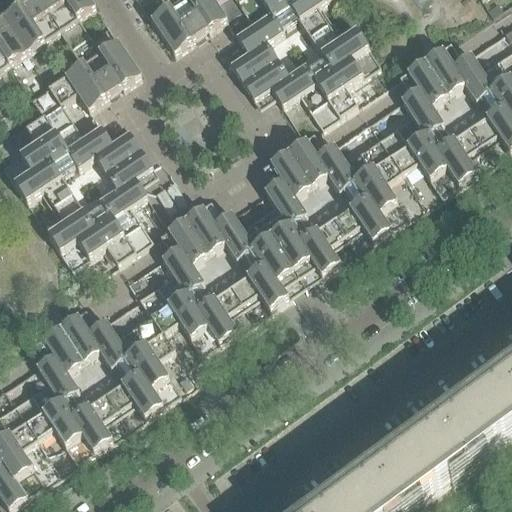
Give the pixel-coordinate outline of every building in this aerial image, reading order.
[(0,91),(0,81),(12,73),(62,40),(82,27),(97,17),(86,0),(45,0),(0,30),(0,105),(7,101),(0,91)] [(229,29),(218,12),(233,2),(235,0),(194,0),(188,4),(169,16),(169,17),(152,28),(176,64),(210,41),(229,29)] [(188,4),(185,0),(158,0),(169,16),(188,4)] [(284,116),(301,104),(324,138),(359,115),(348,98),(375,79),(382,75),(358,40),(341,51),(319,19),(336,7),(331,0),(235,0),(233,2),(255,35),(238,46),(244,55),(227,67),(261,118),(278,106),(284,116)] [(143,86),(119,50),(104,60),(84,73),(33,108),(44,125),(63,114),(79,104),(90,120),(92,120),(109,108),(143,86)] [(500,145),(510,162),(511,160),(511,61),(484,80),(472,63),(463,69),(457,61),(452,52),(401,86),(406,95),(412,103),(403,109),(414,127),(381,149),(404,184),(420,173),(443,207),(479,183),(468,167),(500,145)] [(154,251),(132,217),(149,205),(143,196),(160,185),(126,134),(109,145),(102,136),(85,147),(63,114),(44,125),(28,136),(39,153),(5,176),(29,212),(43,202),(64,234),(50,244),(74,280),(108,257),(119,274),(154,251)] [(277,217),(289,235),(323,286),(342,274),(331,257),(346,247),(363,236),(374,252),(410,229),(388,195),(404,184),(381,149),(348,171),(336,154),(326,160),(321,151),(315,143),(290,160),(277,168),(264,177),(270,185),(275,194),(266,200),(277,217)] [(243,314),(260,303),(272,321),(300,302),(323,286),(289,235),(277,217),(244,239),(233,222),(224,228),(218,219),(213,211),(200,220),(187,228),(161,245),(167,254),(173,262),(163,268),(175,285),(141,308),(153,326),(175,360),(177,359),(166,342),(181,332),(204,366),(240,342),(228,324),(243,314)] [(182,404),(160,371),(175,360),(153,326),(120,348),(117,343),(108,329),(99,336),(91,325),(87,319),(36,353),(41,359),(48,370),(38,376),(51,394),(17,417),(39,451),(56,440),(78,473),(114,449),(103,433),(119,422),(135,412),(146,428),(182,404)] [(469,477),(511,445),(511,379),(437,435),(469,477)] [(20,511),(46,495),(24,461),(39,451),(17,417),(0,428),(0,502),(6,511),(20,511)] [(421,511),(433,503),(469,477),(437,435),(331,511),(421,511)]
